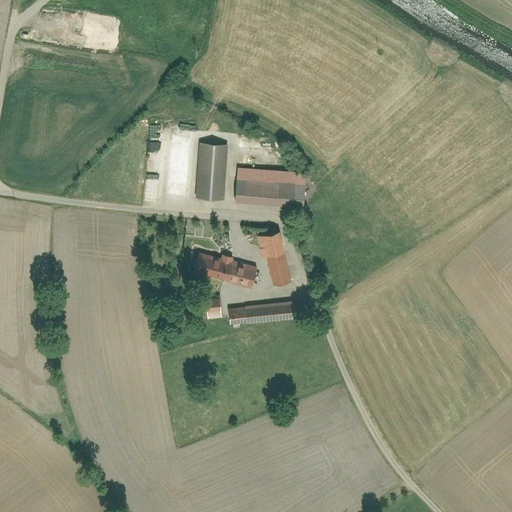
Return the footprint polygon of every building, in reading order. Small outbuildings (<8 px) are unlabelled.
[(174,146),(185,147),(187,133),(183,133),(184,128),(176,127),(174,146)] [(223,139),(195,138),(193,194),(221,195),(223,139)] [(303,171),(234,165),(231,199),(300,205),(303,171)] [(184,234),(202,237),(204,220),(186,218),(184,234)] [(287,280),(275,230),(259,234),(271,284),(287,280)] [(247,285),(252,263),(196,249),(191,271),(247,285)] [(218,315),(216,295),(193,297),(195,317),(218,315)] [(292,298),(225,304),(227,322),(293,316),(292,298)]
